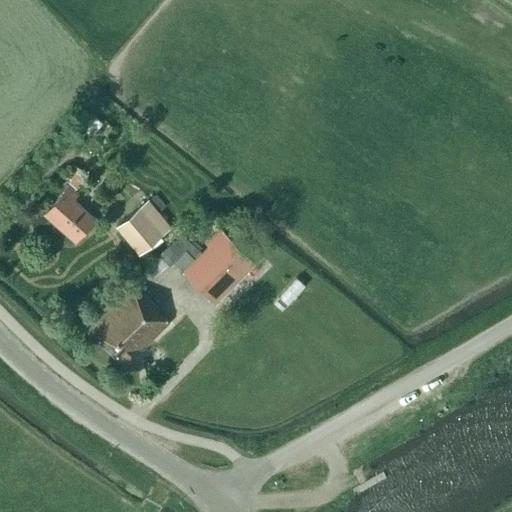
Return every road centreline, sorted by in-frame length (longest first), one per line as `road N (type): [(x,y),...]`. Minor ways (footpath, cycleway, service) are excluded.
road 1 (tertiary): [(223,503),(286,455),(511,325)]
road 2 (tertiary): [(223,503),(62,398),(0,339)]
